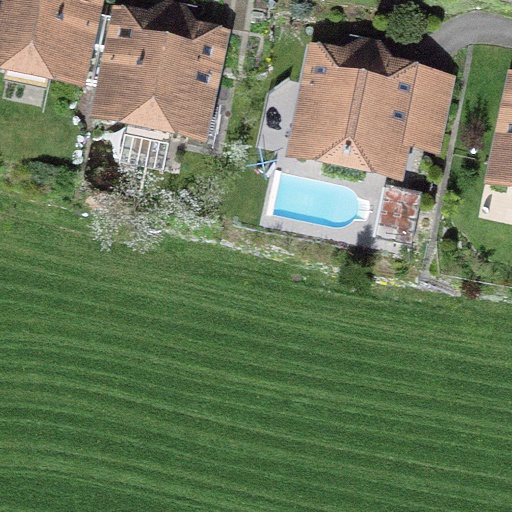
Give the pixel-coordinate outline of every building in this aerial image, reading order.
[(82,53),(112,59),(120,22),(91,15),(94,0),(0,0),(0,67),(76,84),(77,82),(82,53)] [(77,82),(106,88),(100,117),(198,138),(219,40),(120,22),(112,59),(82,53),(77,82)] [(415,78),(317,58),(296,156),(395,176),(415,78)] [(511,104),(496,183),(511,185),(511,104)] [(421,197),(387,190),(377,239),(411,246),(421,197)]
